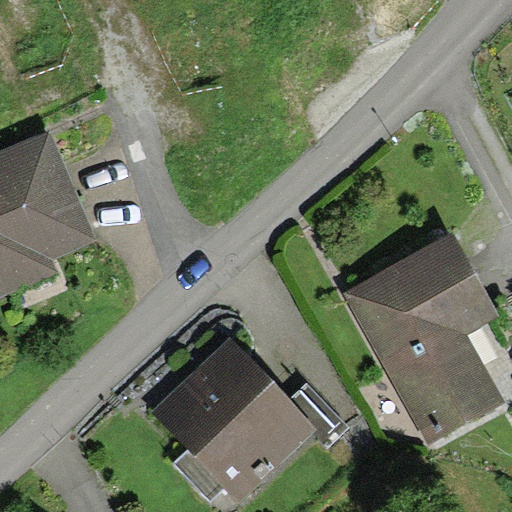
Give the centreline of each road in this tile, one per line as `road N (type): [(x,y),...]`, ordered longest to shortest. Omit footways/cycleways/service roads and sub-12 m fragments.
road 1 (residential): [(0,473),(438,49),(476,0)]
road 2 (track): [(511,189),(438,49)]
